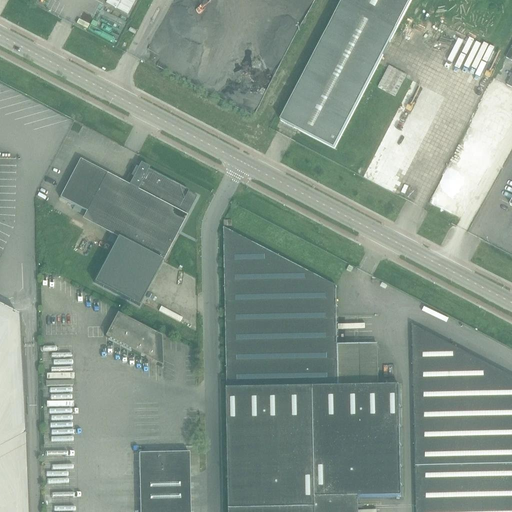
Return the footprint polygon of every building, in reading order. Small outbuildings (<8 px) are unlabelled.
[(106,0),(105,3),(128,15),(135,0),(106,0)] [(343,0),(343,1),(280,121),(334,149),(411,0),(343,0)] [(395,73),(402,75),(405,65),(395,62),(389,84),(392,85),(395,73)] [(80,160),(60,198),(86,212),(113,226),(109,234),(118,238),(94,283),(139,307),(163,262),(187,216),(197,196),(148,171),(149,168),(140,163),(139,166),(134,164),(124,183),(106,174),(80,160)] [(311,273),(224,228),(224,240),(227,390),(229,511),(349,511),(349,498),(402,497),(400,386),(339,387),(336,286),(311,273)] [(0,511),(28,511),(19,318),(0,307),(0,511)] [(105,337),(146,358),(147,356),(156,361),(155,334),(151,332),(151,331),(117,314),(105,337)] [(511,511),(511,377),(412,326),(416,511),(511,511)] [(388,372),(388,339),(347,340),(347,372),(365,372),(364,364),(377,364),(377,363),(381,363),(382,372),(388,372)] [(190,511),(189,453),(139,454),(139,511),(190,511)]
